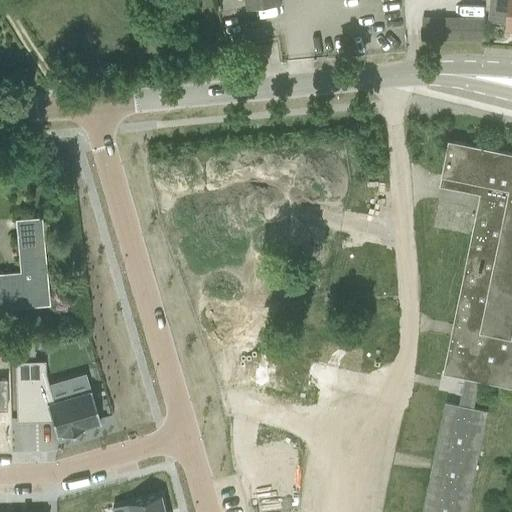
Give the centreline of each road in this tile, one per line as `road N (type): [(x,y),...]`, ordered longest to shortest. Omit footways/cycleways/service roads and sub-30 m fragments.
road 1 (residential): [(130,100),(418,74),(511,83)]
road 2 (residential): [(188,428),(141,270),(130,100)]
road 3 (residential): [(0,480),(62,476),(188,428)]
road 4 (residential): [(0,112),(130,100)]
